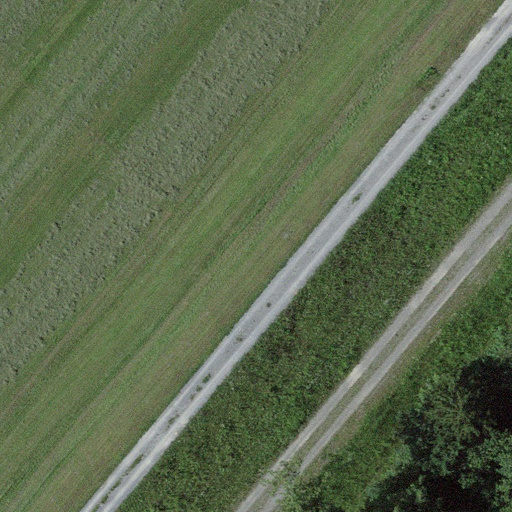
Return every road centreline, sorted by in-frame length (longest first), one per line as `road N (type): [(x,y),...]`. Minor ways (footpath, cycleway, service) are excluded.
road 1 (track): [(93,511),(511,17)]
road 2 (track): [(511,205),(258,511)]
